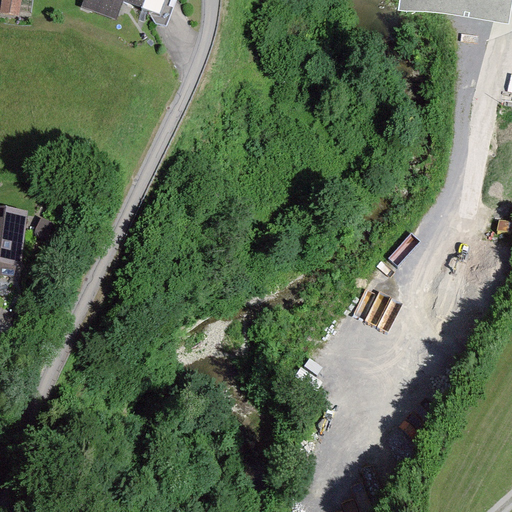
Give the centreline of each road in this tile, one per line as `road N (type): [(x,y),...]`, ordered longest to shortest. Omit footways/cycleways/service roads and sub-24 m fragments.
road 1 (residential): [(220,0),(214,46),(5,511)]
road 2 (residential): [(357,450),(435,298),(511,60)]
